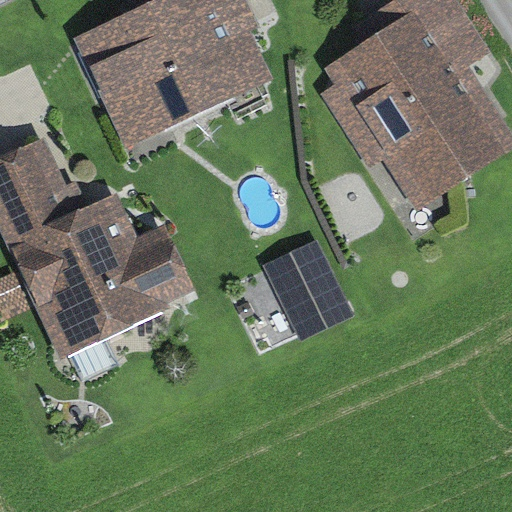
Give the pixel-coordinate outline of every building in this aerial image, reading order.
[(177,0),(158,0),(75,40),(124,143),(260,78),(238,33),(201,50),(177,0)] [(177,0),(201,50),(238,33),(251,26),(238,0),(177,0)] [(480,48),(450,0),(400,0),(409,14),(445,70),(458,62),(480,48)] [(410,204),(509,142),(458,62),(445,70),(409,14),(324,67),(410,204)] [(5,157),(0,159),(0,238),(3,245),(72,213),(38,142),(5,157)] [(72,213),(3,245),(56,357),(162,307),(109,195),(72,213)] [(353,319),(317,242),(265,267),(302,347),(353,319)]
